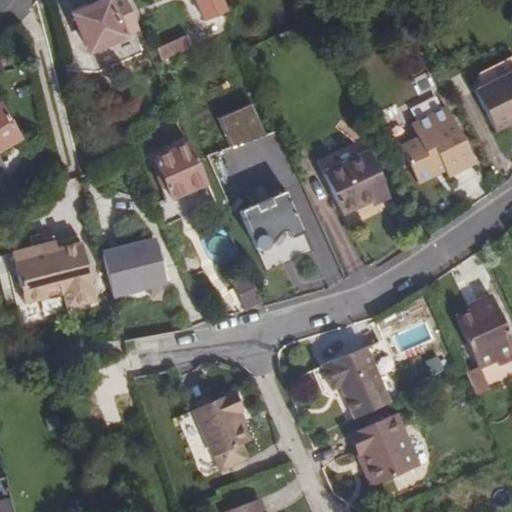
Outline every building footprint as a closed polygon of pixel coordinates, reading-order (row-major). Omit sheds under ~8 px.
[(104,5),(102,0),(95,0),(91,2),(93,10),(104,5)] [(226,11),(220,0),(197,0),(206,21),(226,11)] [(123,39),(108,4),(104,5),(93,10),(75,17),(90,52),(123,39)] [(187,41),(159,54),(163,61),(190,49),(187,41)] [(511,77),(475,96),(495,135),(511,126),(511,77)] [(0,170),(5,168),(0,159),(0,150),(20,138),(0,103),(0,170)] [(253,104),(219,118),(231,148),(265,134),(253,104)] [(446,112),(410,130),(417,143),(399,152),(417,189),(433,181),(431,175),(442,170),(444,176),(448,182),(475,169),(446,112)] [(386,195),(362,141),(318,161),(343,216),(372,203),(386,195)] [(210,185),(192,145),(157,160),(174,200),(210,185)] [(261,183),(254,170),(239,178),(245,191),(230,199),(233,206),(281,182),(277,175),(261,183)] [(442,170),(431,175),(433,181),(444,176),(442,170)] [(302,225),(281,182),(233,206),(250,240),(251,242),(253,244),(256,246),(260,245),(264,242),(268,237),(277,226),(280,225),(287,227),(288,231),(302,225)] [(389,200),(386,195),(372,203),(374,207),(389,200)] [(78,237),(53,243),(55,251),(79,244),(78,237)] [(153,240),(100,252),(112,298),(119,295),(118,290),(162,280),(153,240)] [(53,243),(38,247),(39,254),(55,251),(53,243)] [(38,247),(8,255),(21,305),(60,296),(69,294),(73,308),(94,302),(79,244),(55,251),(39,254),(38,247)] [(8,255),(1,257),(14,308),(21,305),(8,255)] [(262,301),(249,273),(233,281),(246,308),(262,301)] [(69,294),(60,296),(64,310),(73,308),(69,294)] [(467,310),(453,317),(476,366),(493,358),(495,363),(511,355),(511,345),(488,295),(473,302),(475,306),(467,310)] [(473,302),(465,306),(467,310),(475,306),(473,302)] [(389,403),(364,348),(321,367),(332,390),(340,386),(355,419),(389,403)] [(486,389),(476,366),(463,372),(473,395),(486,389)] [(233,392),(193,410),(214,457),(249,442),(236,413),(241,411),(233,392)] [(396,414),(355,433),(369,464),(364,466),(374,487),(414,469),(402,442),(407,439),(396,414)] [(420,466),(407,439),(402,442),(414,469),(420,466)] [(0,511),(10,511),(1,472),(0,471),(0,511)] [(263,511),(260,500),(229,511),(263,511)]
